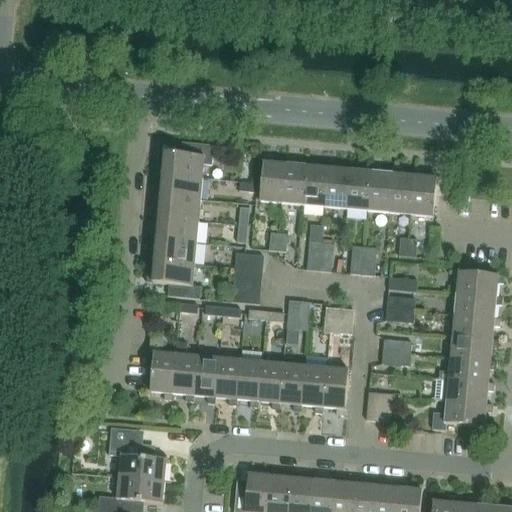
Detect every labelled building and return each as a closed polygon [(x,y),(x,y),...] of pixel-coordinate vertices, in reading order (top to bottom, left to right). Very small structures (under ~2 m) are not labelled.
[(213,147),(182,144),(180,157),(158,154),(156,177),(162,177),(203,181),(204,166),(212,167),(213,147)] [(260,204),(282,206),(286,165),(285,165),(271,164),(272,158),(264,157),(260,204)] [(286,159),(285,165),(286,165),(282,206),(304,208),(307,167),(293,166),(293,160),(286,159)] [(307,167),(304,208),(325,210),(329,169),(328,169),(314,168),(315,162),(307,161),(307,167)] [(328,169),(329,169),(325,210),(346,212),(350,171),(349,171),(336,170),(336,164),(329,163),(328,169)] [(349,171),(350,171),(346,212),(368,214),(372,173),(371,173),(357,172),(358,166),(350,165),(349,171)] [(371,173),(372,173),(368,214),(389,216),(393,175),(379,174),(379,168),(372,167),(371,173)] [(393,175),(389,216),(411,218),(415,177),(414,177),(400,176),(401,170),(393,169),(393,175)] [(415,177),(411,218),(434,220),(437,179),(422,178),(422,172),(415,171),(414,177),(415,177)] [(154,198),(160,199),(160,198),(201,202),(203,181),(162,177),(161,191),(155,190),(154,198)] [(239,193),(257,195),(258,186),(240,184),(239,193)] [(160,198),(160,199),(159,213),(153,212),(152,220),(158,220),(199,224),(201,202),(160,198)] [(240,210),(239,227),(248,228),(249,211),(240,210)] [(158,220),(157,234),(151,234),(150,241),(156,242),(156,241),(197,245),(199,224),(158,220)] [(248,228),(239,227),(237,245),(246,246),(248,228)] [(269,253),(278,254),(279,236),(271,235),(269,253)] [(279,236),(278,254),(286,254),(288,237),(279,236)] [(407,259),(409,241),(400,240),(399,258),(407,259)] [(154,263),(195,267),(197,245),(156,241),(156,242),(155,256),(149,255),(148,263),(154,263)] [(417,242),(409,241),(407,259),(416,259),(417,242)] [(307,272),(319,273),(322,246),(310,245),(307,272)] [(322,246),(319,273),(331,275),(334,247),(322,246)] [(362,277),(365,250),(353,248),(350,276),(362,277)] [(377,251),(365,250),(362,277),(374,279),(377,251)] [(235,269),(263,271),(264,258),(236,256),(235,269)] [(168,298),(199,301),(201,289),(193,288),(195,267),(154,263),(153,277),(147,277),(146,284),(169,286),(168,298)] [(234,281),(262,283),(263,271),(235,269),(234,281)] [(497,299),(498,285),(504,286),(505,278),(458,274),(456,296),(497,299)] [(417,282),(389,280),(388,292),(416,294),(417,282)] [(261,295),(262,283),(234,281),(233,293),(261,295)] [(260,307),(261,295),(233,293),(232,306),(260,308),(260,307)] [(497,299),(456,296),(454,317),(495,321),(495,320),(496,307),(502,307),(503,299),(497,299)] [(416,301),(388,299),(387,311),(415,313),(416,301)] [(289,303),(289,310),(287,331),(309,333),(311,305),(289,303)] [(180,315),(180,306),(163,304),(162,313),(180,315)] [(197,316),(198,307),(180,306),(180,315),(197,316)] [(223,319),(224,310),(206,308),(205,317),(223,319)] [(241,311),(224,310),(223,319),(240,320),(241,311)] [(354,313),(326,310),(325,322),(353,325),(354,313)] [(415,313),(387,311),(386,323),(413,325),(415,313)] [(248,321),(266,323),(267,314),(249,312),(248,321)] [(267,314),(266,323),(283,324),(284,316),(267,314)] [(495,321),(454,317),(452,339),(493,343),(493,342),(494,328),(500,329),(501,321),(495,320),(495,321)] [(353,325),(325,322),(324,334),(352,337),(353,325)] [(493,343),(452,339),(450,360),(491,364),(491,363),(492,350),(498,350),(499,343),(493,342),(493,343)] [(176,356),(163,355),(164,341),(150,340),(149,354),(154,354),(150,394),(165,396),(164,402),(172,403),(173,397),(172,396),(176,356)] [(384,342),(383,354),(411,356),(412,344),(384,342)] [(177,345),(176,356),(172,396),(173,397),(186,398),(186,404),(194,405),(194,398),(197,358),(187,357),(188,346),(177,345)] [(411,356),(383,354),(382,366),(410,369),(411,356)] [(194,398),(208,400),(207,406),(215,406),(216,400),(215,400),(219,360),(197,358),(194,398)] [(216,400),(229,402),(229,408),(237,408),(237,402),(240,362),(219,360),(215,400),(216,400)] [(491,364),(450,360),(449,374),(439,373),(439,381),(448,382),(489,385),(490,371),(496,372),(497,364),(491,363),(491,364)] [(237,402),(251,404),(250,410),(258,410),(259,404),(258,404),(262,364),(240,362),(237,402)] [(258,404),(259,404),(272,406),(272,412),(280,412),(280,406),(283,366),(262,364),(258,404)] [(280,406),(294,408),(293,414),(301,414),(302,408),(301,408),(305,368),(283,366),(280,406)] [(301,408),(302,408),(315,410),(315,416),(323,416),(323,410),(327,370),(305,368),(301,408)] [(323,410),(337,411),(336,418),(344,418),(349,372),(327,370),(323,410)] [(446,404),(446,403),(487,407),(488,393),(494,393),(495,386),(489,385),(448,382),(439,381),(435,381),(433,403),(446,404)] [(366,423),(378,424),(381,396),(369,395),(366,423)] [(381,396),(378,424),(390,425),(393,397),(381,396)] [(446,404),(445,416),(433,415),(432,432),(445,433),(446,426),(485,429),(486,414),(492,415),(493,407),(487,407),(446,403),(446,404)] [(144,434),(112,431),(109,457),(121,458),(119,479),(165,484),(167,462),(149,460),(150,448),(143,447),(144,434)] [(267,511),(289,511),(292,480),(278,479),(279,473),(271,472),(270,478),(271,478),(267,511)] [(311,511),(314,482),(313,482),(300,481),(300,475),(293,474),(292,480),(289,511),(311,511)] [(267,511),(271,478),(270,478),(249,476),(247,496),(239,495),(238,506),(246,507),(245,511),(267,511)] [(332,511),(336,484),(335,484),(321,483),(322,476),(314,476),(313,482),(314,482),(311,511),(332,511)] [(332,511),(354,511),(357,486),(356,486),(343,485),(343,479),(335,478),(335,484),(336,484),(332,511)] [(165,484),(119,479),(117,500),(99,499),(98,511),(101,511),(136,511),(137,503),(163,506),(165,484)] [(354,511),(376,511),(378,488),(364,487),(365,480),(357,480),(356,486),(357,486),(354,511)] [(378,488),(376,511),(397,511),(400,490),(399,490),(386,489),(386,483),(379,482),(378,488)] [(400,490),(397,511),(420,511),(422,492),(407,491),(408,484),(400,484),(399,490),(400,490)] [(454,511),(455,505),(456,505),(456,499),(449,498),(448,504),(433,503),(432,511),(454,511)] [(455,505),(454,511),(476,511),(477,507),(478,501),(470,500),(469,506),(456,505),(455,505)] [(497,511),(498,509),(499,509),(499,503),(491,502),(491,508),(477,507),(476,511),(497,511)]
